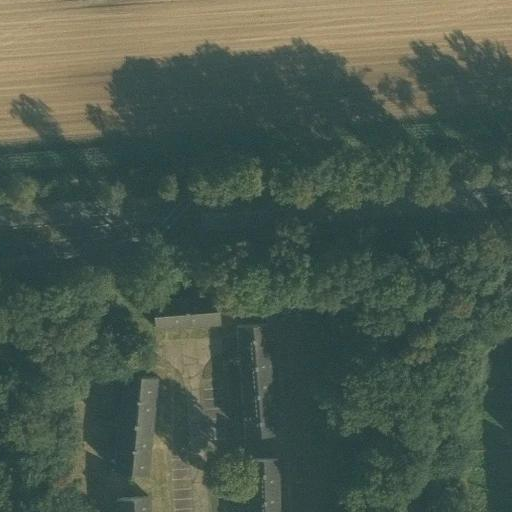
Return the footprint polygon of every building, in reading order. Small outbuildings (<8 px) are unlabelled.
[(222,331),(221,303),(150,305),(151,333),(222,331)] [(276,441),(270,329),(233,331),(239,443),(276,441)] [(511,344),(502,443),(511,443),(511,344)] [(115,375),(106,473),(148,477),(158,379),(115,375)] [(277,511),(277,463),(240,463),(239,511),(277,511)] [(151,511),(151,498),(108,501),(108,511),(151,511)]
